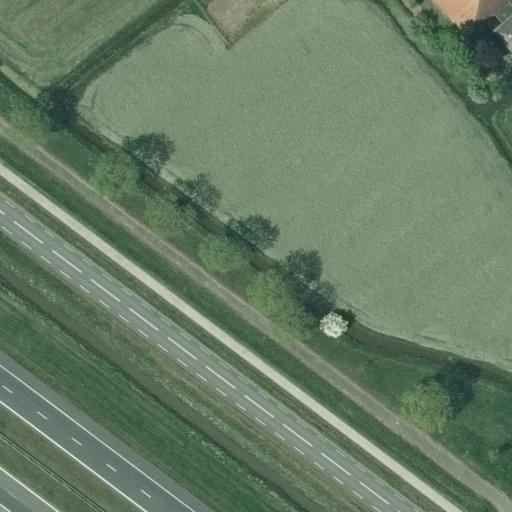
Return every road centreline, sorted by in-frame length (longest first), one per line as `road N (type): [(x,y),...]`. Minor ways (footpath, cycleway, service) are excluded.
road 1 (unclassified): [(510,511),(0,126)]
road 2 (tertiary): [(394,511),(0,209)]
road 3 (motorway): [(163,511),(0,388)]
